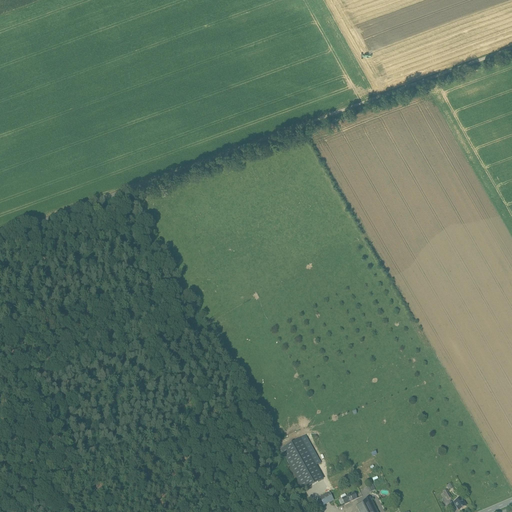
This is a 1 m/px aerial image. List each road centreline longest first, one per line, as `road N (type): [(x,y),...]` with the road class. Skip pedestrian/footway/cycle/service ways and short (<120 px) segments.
road 1 (unclassified): [(511,48),(0,234)]
road 2 (track): [(0,335),(67,511)]
